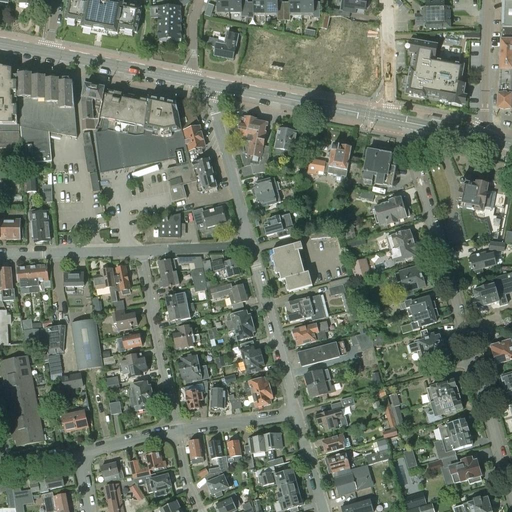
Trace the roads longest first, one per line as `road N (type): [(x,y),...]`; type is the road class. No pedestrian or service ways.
road 1 (residential): [(422,185),(511,490)]
road 2 (residential): [(176,431),(139,250)]
road 3 (primary): [(388,119),(213,85)]
road 4 (residential): [(250,246),(297,414)]
road 5 (unclassified): [(213,85),(250,246)]
road 6 (primary): [(190,80),(48,52)]
road 7 (residential): [(0,254),(139,250)]
road 8 (residential): [(488,0),(481,138)]
road 9 (residential): [(176,431),(297,414)]
